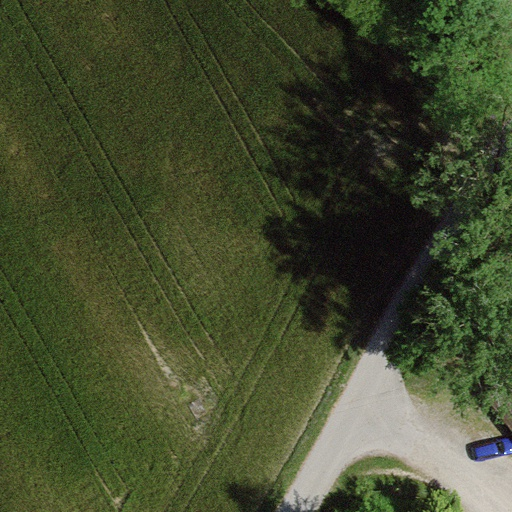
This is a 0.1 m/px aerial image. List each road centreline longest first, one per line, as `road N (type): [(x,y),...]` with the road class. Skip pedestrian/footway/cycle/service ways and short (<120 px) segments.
road 1 (unclassified): [(511,151),(435,264),(297,511)]
road 2 (track): [(491,511),(364,395)]
